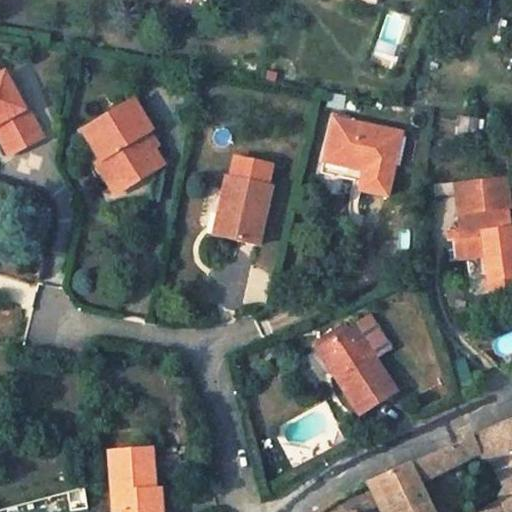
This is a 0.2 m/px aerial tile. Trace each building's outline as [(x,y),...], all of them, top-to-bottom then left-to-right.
[(9,90),(15,87),(8,73),(2,76),(9,90)] [(0,76),(0,147),(5,158),(38,141),(23,110),(20,112),(9,90),(2,76),(0,76)] [(147,130),(129,99),(77,130),(96,161),(114,192),(159,165),(149,148),(141,134),(146,131),(147,130)] [(385,197),(398,133),(332,117),(324,153),(364,162),(362,170),(358,191),(385,197)] [(141,134),(149,148),(154,146),(146,131),(141,134)] [(364,162),(324,153),(323,161),(362,170),(364,162)] [(215,238),(254,247),(268,188),(264,187),(269,167),(232,158),(227,178),(223,177),(214,217),(220,218),(215,238)] [(96,161),(88,165),(107,196),(114,192),(96,161)] [(507,233),(501,183),(455,189),(461,239),(451,241),(453,260),(463,259),(481,257),(484,279),(489,279),(492,296),(511,293),(511,252),(510,233),(507,233)] [(220,218),(214,217),(209,237),(215,238),(220,218)] [(331,380),(356,420),(392,397),(370,361),(386,351),(366,319),(350,329),(319,349),(336,377),(331,380)] [(316,381),(328,374),(331,380),(336,377),(319,349),(303,359),(316,381)] [(480,452),(482,457),(492,460),(505,485),(497,495),(500,501),(487,508),(488,511),(511,511),(511,419),(475,436),(480,452)] [(470,457),(480,452),(475,436),(462,441),(470,457)] [(389,511),(432,511),(420,483),(470,457),(462,441),(375,479),(387,507),(389,511)] [(148,451),(104,454),(108,511),(147,511),(146,493),(150,493),(148,451)] [(147,511),(156,511),(155,492),(150,493),(146,493),(147,511)]
